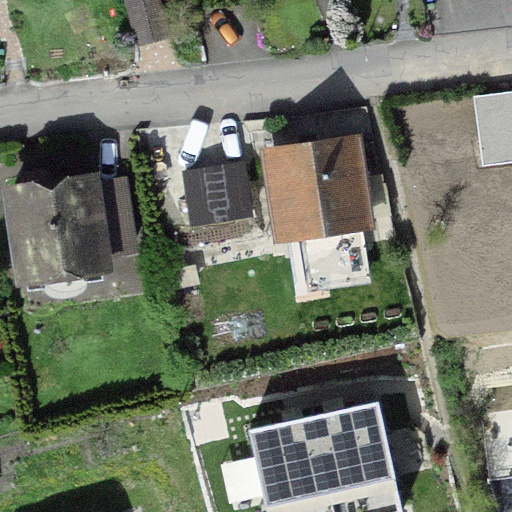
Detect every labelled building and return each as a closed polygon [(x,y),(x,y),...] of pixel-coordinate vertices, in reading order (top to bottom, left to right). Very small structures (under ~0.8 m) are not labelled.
[(161,0),(122,0),(134,46),(171,36),(161,0)] [(361,127),(261,141),(273,229),(374,215),(361,127)] [(95,160),(2,174),(16,268),(114,254),(113,247),(137,243),(127,171),(98,175),(95,160)] [(244,165),(187,173),(193,222),(250,214),(244,165)] [(378,387),(248,415),(268,511),(328,511),(401,496),(378,387)]
